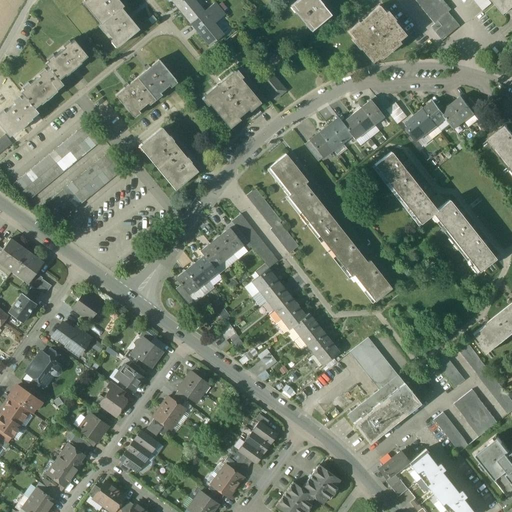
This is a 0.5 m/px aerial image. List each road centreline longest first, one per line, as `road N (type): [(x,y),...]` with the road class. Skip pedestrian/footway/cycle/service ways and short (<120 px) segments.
road 1 (residential): [(363,79),(282,122),(221,180)]
road 2 (residential): [(185,225),(78,96)]
road 3 (residential): [(363,79),(468,80),(511,109)]
road 4 (residential): [(511,87),(445,66),(376,70),(363,79)]
road 5 (residential): [(190,339),(102,460)]
road 6 (residential): [(84,263),(0,382)]
road 7 (tertiary): [(190,339),(309,422)]
